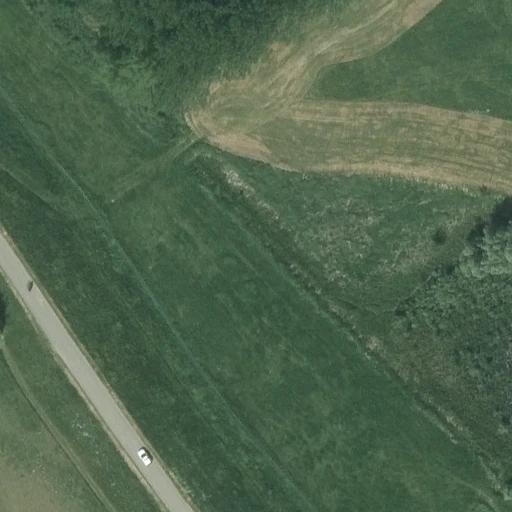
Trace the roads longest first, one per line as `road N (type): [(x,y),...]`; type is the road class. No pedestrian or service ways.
road 1 (track): [(316,96),(206,129),(158,173),(84,208),(44,210),(0,170)]
road 2 (unclassified): [(0,248),(182,511)]
road 3 (track): [(0,343),(118,511)]
